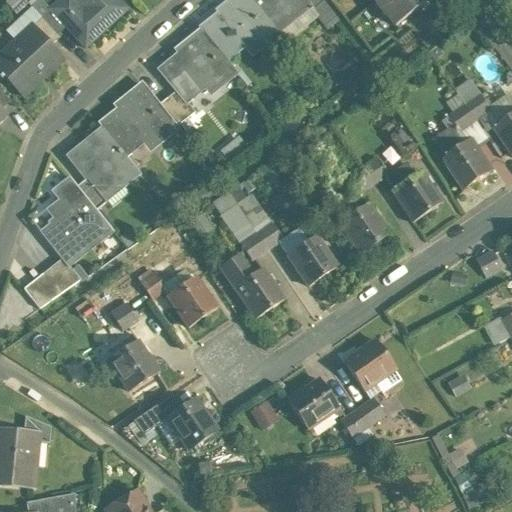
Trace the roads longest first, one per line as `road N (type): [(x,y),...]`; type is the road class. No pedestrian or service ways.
road 1 (residential): [(511,208),(270,373),(242,361)]
road 2 (residential): [(186,0),(47,124),(0,250)]
road 3 (residential): [(198,511),(106,434),(0,364)]
